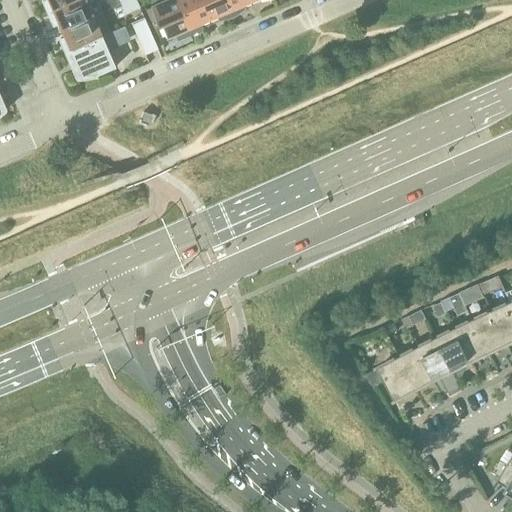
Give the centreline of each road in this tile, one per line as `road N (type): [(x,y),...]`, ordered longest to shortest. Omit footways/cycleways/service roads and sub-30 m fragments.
road 1 (primary): [(511,93),(128,261)]
road 2 (primary): [(146,309),(511,144)]
road 3 (residential): [(65,124),(347,0)]
road 4 (tertiary): [(300,511),(219,443),(188,399),(146,309)]
road 5 (residential): [(480,511),(447,460),(427,448),(511,408)]
road 6 (primary): [(0,375),(146,309)]
road 7 (primary): [(128,261),(0,313)]
road 8 (residential): [(65,124),(13,0)]
